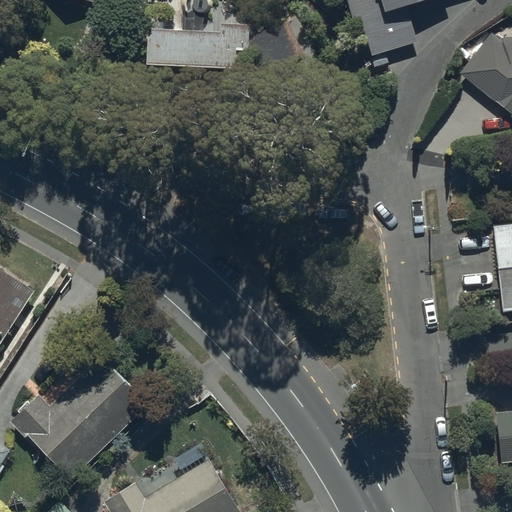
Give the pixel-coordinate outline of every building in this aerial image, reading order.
[(48,0),(90,15),(95,0),(48,0)] [(339,0),(361,68),(417,50),(408,19),(451,5),(449,0),(339,0)] [(305,62),(284,25),(251,44),(271,81),(305,62)] [(247,79),(249,31),(219,30),(219,38),(157,36),(156,76),(247,79)] [(511,120),(511,44),(509,45),(494,33),(458,79),(511,120)] [(511,228),(493,230),(502,315),(511,313),(511,228)] [(0,353),(36,297),(0,273),(0,353)] [(11,427),(70,487),(150,412),(104,362),(50,411),(39,400),(11,427)] [(511,415),(496,417),(500,469),(511,467),(511,415)] [(0,470),(10,454),(0,447),(0,470)] [(108,511),(238,511),(210,465),(146,503),(138,489),(106,508),(108,511)]
